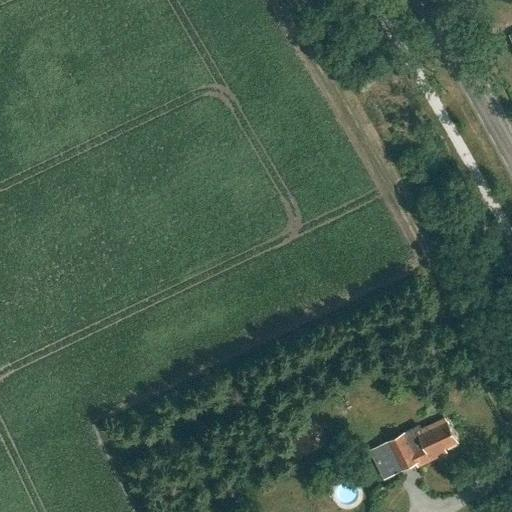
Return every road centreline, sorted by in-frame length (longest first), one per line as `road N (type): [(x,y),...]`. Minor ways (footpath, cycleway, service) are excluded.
road 1 (track): [(261,0),(511,414)]
road 2 (tertiary): [(511,155),(424,0)]
